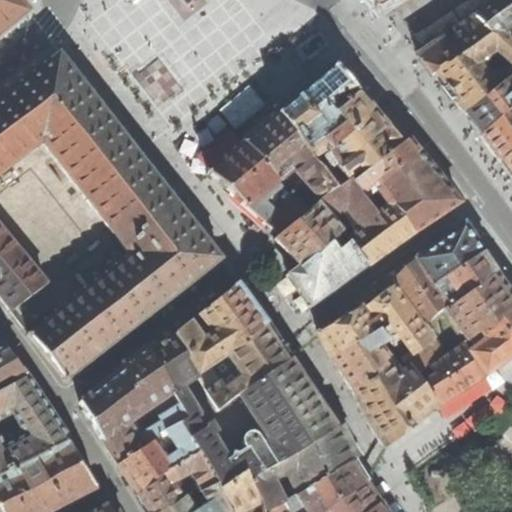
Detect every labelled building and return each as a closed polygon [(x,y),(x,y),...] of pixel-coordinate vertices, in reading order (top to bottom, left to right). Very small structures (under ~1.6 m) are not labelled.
[(0,0),(0,38),(30,14),(20,0),(0,0)] [(367,0),(375,9),(388,0),(367,0)] [(511,0),(504,0),(501,2),(511,15),(511,22),(511,23),(511,0)] [(488,11),(475,22),(490,38),(492,40),(498,36),(503,34),(505,36),(509,32),(511,30),(511,23),(511,22),(511,15),(501,2),(488,11)] [(490,38),(475,22),(465,29),(446,40),(422,56),(437,74),(490,38)] [(492,40),(490,38),(437,74),(453,97),(465,114),(511,78),(511,36),(510,35),(509,32),(505,36),(503,34),(498,36),(492,40)] [(0,175),(41,143),(130,257),(29,336),(66,382),(143,321),(221,260),(133,148),(59,54),(0,101),(0,175)] [(315,84),(278,114),(308,157),(312,161),(317,158),(323,153),(325,149),(326,148),(320,140),(341,125),(333,115),(363,89),(335,67),(315,84)] [(475,127),(482,137),(511,112),(511,78),(465,114),(475,127)] [(378,108),(363,89),(333,115),(341,125),(320,140),(326,148),(325,149),(337,167),(381,132),(381,130),(390,122),(378,108)] [(492,150),(500,161),(511,152),(511,112),(482,137),(492,150)] [(263,127),(244,142),(280,183),(296,198),(309,212),(318,204),(337,190),(332,182),(328,175),(331,172),(317,158),(312,161),(308,157),(278,114),(263,127)] [(398,132),(390,122),(381,130),(381,132),(337,167),(343,175),(332,182),(337,190),(350,182),(352,184),(406,142),(398,132)] [(261,220),(279,236),(309,212),(296,198),(280,183),(244,142),(227,157),(208,173),(261,220)] [(413,148),(406,142),(352,184),(365,199),(369,195),(366,191),(373,185),(377,190),(419,154),(413,148)] [(510,174),(511,176),(511,152),(500,161),(510,174)] [(440,180),(419,154),(377,190),(369,195),(365,199),(377,214),(390,204),(413,234),(436,218),(459,203),(440,180)] [(391,250),(413,234),(390,204),(377,214),(365,199),(352,184),(350,182),(337,190),(318,204),(331,221),(346,211),(360,229),(346,240),(367,267),(391,250)] [(287,254),(299,268),(341,233),(331,221),(318,204),(309,212),(279,236),(274,239),(287,254)] [(45,284),(0,228),(0,299),(10,312),(45,284)] [(468,230),(419,264),(436,288),(485,256),(476,242),(468,230)] [(288,276),(298,290),(311,307),(367,267),(346,240),(341,233),(299,268),(288,276)] [(487,255),(485,256),(436,288),(449,307),(499,272),(493,263),(487,255)] [(404,276),(395,284),(425,327),(444,311),(449,307),(436,288),(419,264),(404,276)] [(511,288),(509,284),(499,272),(449,307),(444,311),(465,339),(462,342),(464,343),(511,306),(511,288)] [(187,324),(173,336),(197,374),(214,362),(225,355),(244,342),(268,325),(254,306),(238,284),(199,316),(215,337),(202,346),(187,324)] [(324,345),(332,357),(380,328),(391,343),(392,345),(402,339),(412,354),(413,355),(434,340),(425,327),(395,284),(379,297),(366,307),(319,335),(324,345)] [(511,306),(464,343),(485,375),(493,369),(511,355),(511,306)] [(199,316),(187,324),(202,346),(215,337),(199,316)] [(280,344),(268,325),(244,342),(225,355),(241,377),(231,384),(214,362),(197,374),(199,377),(206,391),(205,392),(217,410),(238,394),(290,360),(280,344)] [(341,372),(352,391),(391,365),(381,349),(391,343),(380,328),(332,357),(341,372)] [(159,345),(149,352),(173,394),(186,419),(178,424),(186,436),(196,453),(213,481),(218,489),(226,484),(225,480),(234,474),(237,477),(245,473),(249,483),(271,469),(280,463),(335,428),(314,396),(290,360),(238,394),(270,443),(264,447),(259,439),(256,436),(253,434),(250,434),(246,435),(244,436),(242,438),(241,441),(241,443),(242,445),(244,450),(236,455),(232,453),(230,458),(226,461),(212,437),(216,434),(210,424),(206,426),(182,387),(199,377),(197,374),(173,336),(159,345)] [(402,360),(417,377),(418,376),(447,357),(445,354),(434,340),(413,355),(412,354),(402,360)] [(475,382),(485,375),(464,343),(462,342),(445,354),(447,357),(467,388),(475,382)] [(0,392),(26,377),(3,348),(0,343),(0,392)] [(173,394),(149,352),(118,373),(80,403),(100,437),(117,465),(151,442),(158,438),(158,436),(163,433),(178,424),(186,419),(173,394)] [(455,395),(467,388),(447,357),(418,376),(417,377),(420,382),(437,407),(455,395)] [(381,444),(388,446),(414,425),(437,407),(420,382),(416,384),(405,369),(398,373),(392,364),(391,365),(352,391),(365,418),(381,444)] [(0,476),(68,441),(47,409),(26,377),(0,392),(0,476)] [(127,479),(136,492),(163,473),(196,453),(186,436),(178,424),(163,433),(175,452),(164,460),(151,442),(117,465),(127,479)] [(337,429),(335,428),(280,463),(271,469),(249,483),(258,502),(261,511),(268,511),(284,504),(272,480),(286,475),(296,494),(352,461),(345,446),(337,429)] [(81,464),(68,441),(0,476),(0,511),(49,511),(55,509),(96,488),(81,464)] [(143,504),(147,511),(155,511),(185,494),(176,479),(189,472),(199,487),(213,481),(196,453),(163,473),(136,492),(143,504)] [(358,470),(352,461),(296,494),(284,504),(268,511),(289,511),(300,504),(305,511),(314,511),(365,481),(358,470)] [(216,490),(227,509),(217,511),(261,511),(258,502),(249,483),(245,473),(237,477),(226,484),(218,489),(216,490)] [(217,511),(227,509),(216,490),(218,489),(213,481),(199,487),(196,488),(207,508),(199,511),(196,511),(185,494),(155,511),(217,511)] [(372,492),(365,481),(314,511),(362,511),(379,502),(372,492)] [(385,511),(379,502),(362,511),(385,511)]
